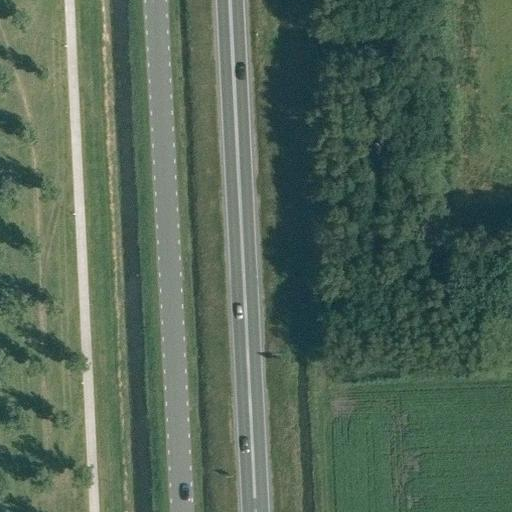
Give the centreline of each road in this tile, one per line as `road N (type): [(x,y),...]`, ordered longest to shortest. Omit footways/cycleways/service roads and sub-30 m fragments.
road 1 (unclassified): [(180,511),(154,0)]
road 2 (trunk): [(254,511),(229,0)]
